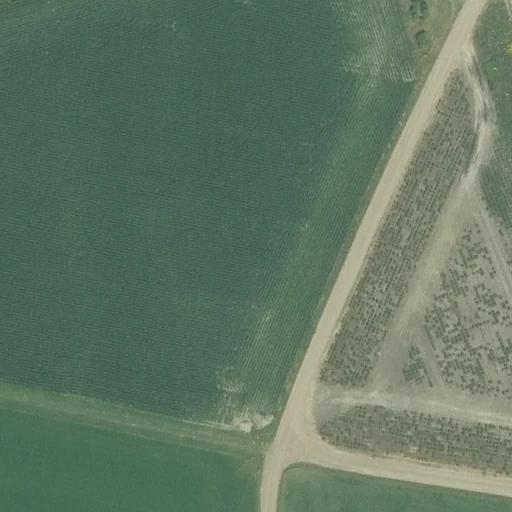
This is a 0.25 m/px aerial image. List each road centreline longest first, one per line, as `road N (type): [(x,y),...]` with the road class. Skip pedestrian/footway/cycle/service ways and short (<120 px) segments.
road 1 (unclassified): [(267,511),(277,450),(352,257),(473,0)]
road 2 (track): [(511,490),(0,394)]
